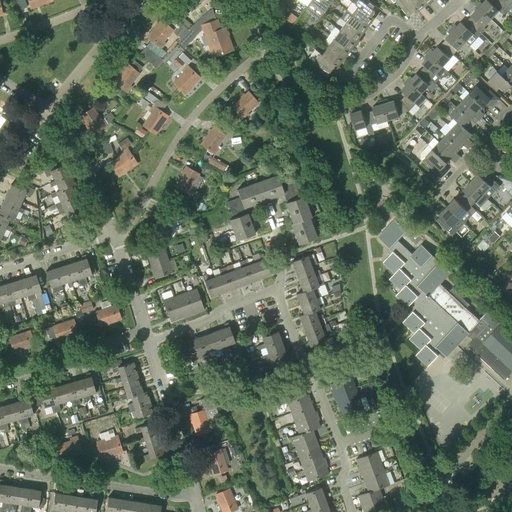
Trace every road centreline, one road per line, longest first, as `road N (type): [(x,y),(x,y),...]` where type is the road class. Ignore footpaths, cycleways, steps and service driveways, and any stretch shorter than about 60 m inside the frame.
road 1 (residential): [(119,245),(172,144),(259,52),(243,0)]
road 2 (residential): [(349,511),(340,443),(300,360),(280,290)]
road 3 (residential): [(195,499),(0,469)]
road 4 (residential): [(195,499),(148,342)]
road 5 (residential): [(0,385),(144,329)]
road 6 (residential): [(47,110),(137,0)]
road 7 (residential): [(148,342),(280,290)]
road 8 (residential): [(112,233),(80,155),(47,110)]
road 9 (residential): [(420,37),(391,19),(354,65),(365,94)]
